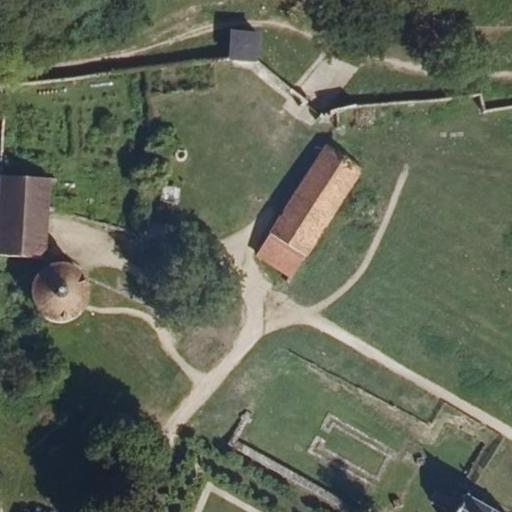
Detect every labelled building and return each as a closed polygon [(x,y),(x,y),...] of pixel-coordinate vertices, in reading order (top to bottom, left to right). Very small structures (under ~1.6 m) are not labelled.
[(260,32),(232,30),(230,58),(258,60),(260,32)] [(363,171),(329,147),(269,233),(304,257),(363,171)] [(0,177),(0,255),(41,258),(52,234),(46,180),(2,178),(0,177)] [(178,203),(181,188),(165,185),(162,200),(178,203)] [(269,233),(255,253),(278,269),(290,277),(304,257),(269,233)] [(32,278),(29,286),(27,294),(29,303),(32,311),(38,318),(45,322),(53,325),(62,325),(71,322),(78,318),(84,311),(87,303),(89,295),(88,286),(84,278),(78,272),(71,267),(63,264),(54,264),(45,267),(38,271),(32,278)] [(449,511),(447,511),(488,511),(457,495),(449,511)]
